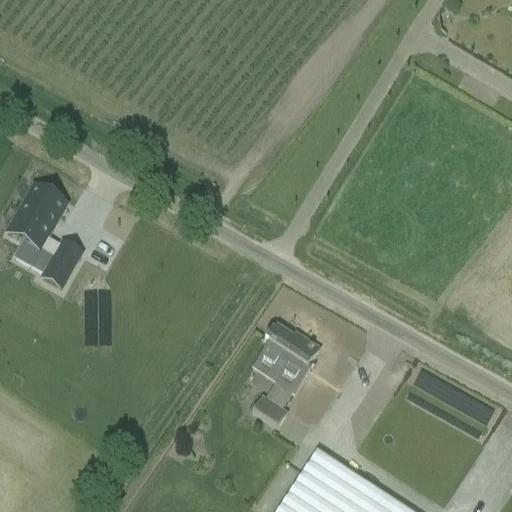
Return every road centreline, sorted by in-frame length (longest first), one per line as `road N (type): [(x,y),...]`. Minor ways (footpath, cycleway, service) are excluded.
road 1 (unclassified): [(511,395),(0,101)]
road 2 (track): [(284,266),(112,511)]
